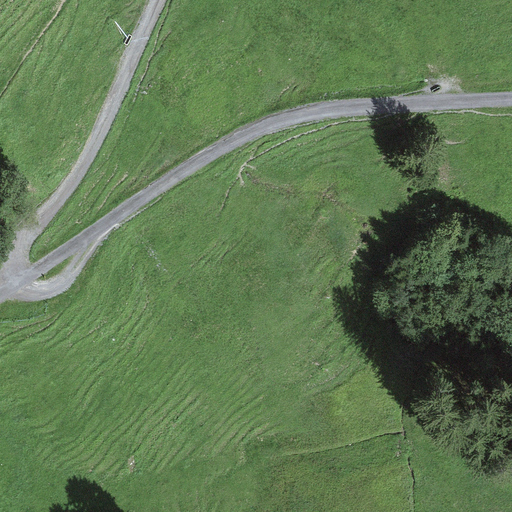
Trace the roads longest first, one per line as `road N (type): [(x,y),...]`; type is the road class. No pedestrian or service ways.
road 1 (track): [(511,99),(278,119),(201,157),(0,295)]
road 2 (track): [(155,0),(83,166),(10,256),(24,290),(46,291),(70,274),(94,233)]
